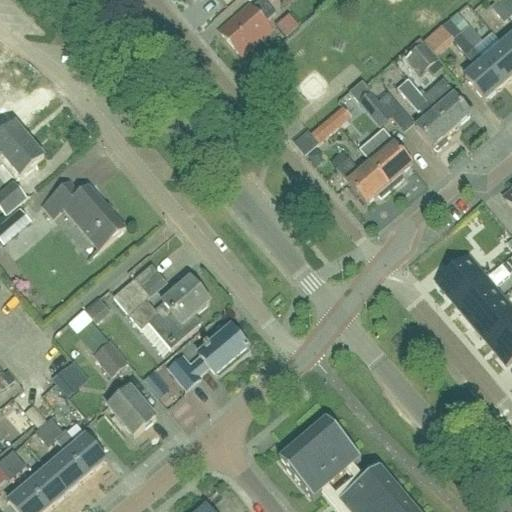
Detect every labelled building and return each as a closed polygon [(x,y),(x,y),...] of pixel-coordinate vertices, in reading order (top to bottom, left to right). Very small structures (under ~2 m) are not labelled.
[(511,4),(508,0),(506,0),(499,6),(511,21),(511,4)] [(264,27),(275,17),(262,3),(251,12),(249,9),(218,37),(241,61),(270,34),(264,27)] [(511,21),(499,6),(491,13),(505,28),(511,22),(511,21)] [(442,32),(453,45),(461,38),(450,25),(442,32)] [(461,38),(474,54),(482,47),(469,31),(461,38)] [(484,65),(474,54),(461,38),(453,45),(476,72),(464,82),(484,106),(504,89),(484,65)] [(511,59),(511,41),(503,49),(511,59)] [(425,49),(415,58),(407,65),(420,80),(438,64),(435,60),(425,49)] [(511,59),(503,49),(484,65),(504,89),(511,82),(511,59)] [(434,116),(452,137),(470,121),(454,102),(455,100),(443,86),(426,100),(422,94),(418,97),(427,108),(434,116)] [(415,132),(433,153),(436,157),(448,147),(444,143),(452,137),(434,116),(427,108),(418,97),(410,88),(399,97),(416,118),(418,116),(425,124),(415,132)] [(392,123),(401,115),(388,100),(379,108),(392,123)] [(380,133),(391,124),(371,101),(364,108),(361,110),(380,133)] [(338,132),(350,122),(342,113),(331,123),(338,132)] [(331,123),(311,140),(319,149),(338,132),(331,123)] [(20,183),(43,164),(15,130),(7,137),(0,142),(0,163),(2,162),(20,183)] [(82,161),(95,151),(80,130),(67,140),(82,161)] [(359,156),(371,169),(392,193),(403,183),(400,180),(411,170),(393,150),(394,150),(382,136),(359,156)] [(381,203),(392,193),(371,169),(360,178),(355,172),(354,172),(348,165),(336,176),(342,183),(342,184),(348,190),(367,210),(378,200),(381,203)] [(12,188),(0,197),(0,214),(5,220),(25,204),(12,188)] [(99,256),(124,234),(88,192),(79,199),(69,188),(42,211),(53,223),(63,214),(99,256)] [(21,215),(0,232),(0,246),(4,250),(20,236),(31,227),(21,215)] [(454,310),(485,283),(468,263),(437,289),(454,310)] [(150,301),(168,290),(157,272),(139,283),(150,301)] [(502,304),(485,283),(454,310),(472,330),(502,304)] [(158,322),(161,327),(160,328),(177,349),(201,329),(194,321),(209,309),(190,286),(162,308),(163,310),(155,317),(147,307),(151,304),(135,285),(113,303),(141,336),(158,322)] [(95,330),(110,317),(98,304),(83,317),(95,330)] [(472,330),(489,350),(511,330),(511,314),(502,304),(472,330)] [(76,338),(94,359),(108,347),(90,326),(76,338)] [(511,330),(489,350),(506,371),(511,366),(511,330)] [(215,381),(247,354),(230,334),(224,339),(219,332),(209,344),(197,357),(199,356),(200,359),(198,362),(199,363),(189,373),(181,364),(168,376),(185,396),(198,384),(197,382),(208,373),(215,381)] [(110,383),(126,369),(108,349),(92,363),(110,383)] [(61,415),(71,411),(64,393),(54,398),(61,415)] [(133,444),(156,425),(129,394),(107,413),(133,444)] [(51,425),(42,432),(55,447),(64,440),(51,425)] [(313,505),(327,494),(360,465),(326,425),(279,466),(313,505)] [(47,454),(55,447),(42,432),(34,439),(47,454)] [(65,459),(85,483),(105,466),(84,442),(65,459)] [(13,457),(5,464),(17,479),(26,472),(13,457)] [(46,475),(66,499),(85,483),(65,459),(46,475)] [(17,479),(5,464),(0,467),(0,475),(9,486),(17,479)] [(411,511),(379,474),(364,487),(365,487),(339,508),(342,511),(411,511)] [(27,491),(45,511),(50,511),(66,499),(46,475),(27,491)] [(45,511),(27,491),(8,507),(11,511),(45,511)]
